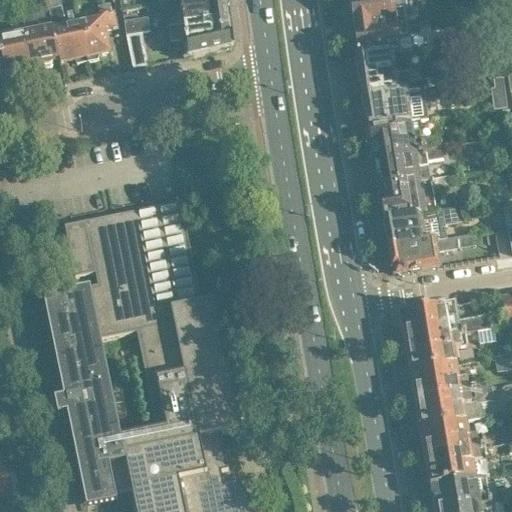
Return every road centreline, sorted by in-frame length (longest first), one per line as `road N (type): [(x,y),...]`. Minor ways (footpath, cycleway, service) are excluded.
road 1 (secondary): [(268,76),(347,511)]
road 2 (secondary): [(354,305),(305,0)]
road 3 (residential): [(268,76),(0,132)]
road 4 (secondary): [(388,511),(354,305)]
road 5 (residential): [(354,305),(511,277)]
